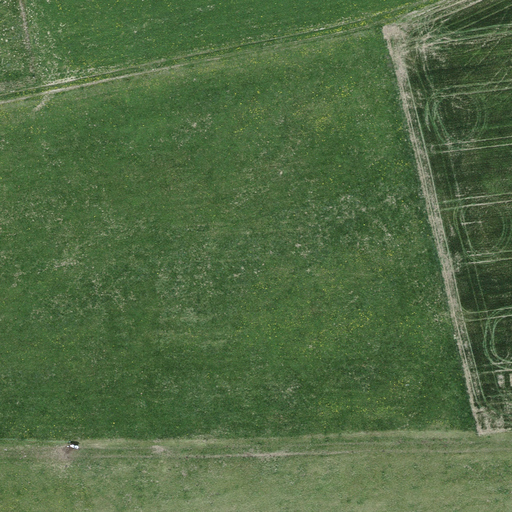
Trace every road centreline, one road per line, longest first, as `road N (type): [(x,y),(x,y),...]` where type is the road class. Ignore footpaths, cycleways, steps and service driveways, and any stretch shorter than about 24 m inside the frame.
road 1 (track): [(511,441),(0,449)]
road 2 (track): [(422,0),(356,23),(0,91)]
